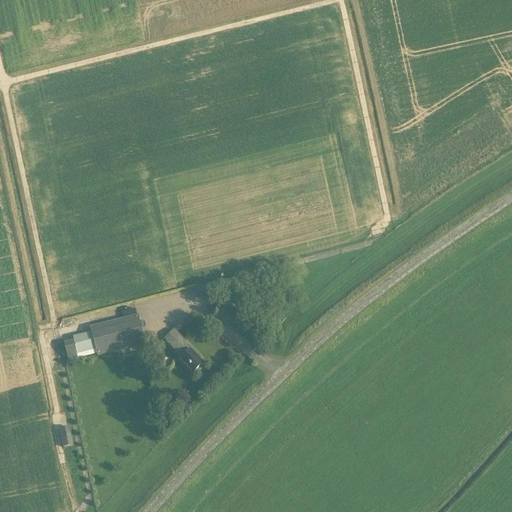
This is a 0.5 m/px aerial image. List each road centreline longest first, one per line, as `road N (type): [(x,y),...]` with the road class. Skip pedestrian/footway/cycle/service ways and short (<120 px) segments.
road 1 (unclassified): [(151,511),(315,343),(511,196)]
road 2 (track): [(0,66),(99,498),(83,511)]
